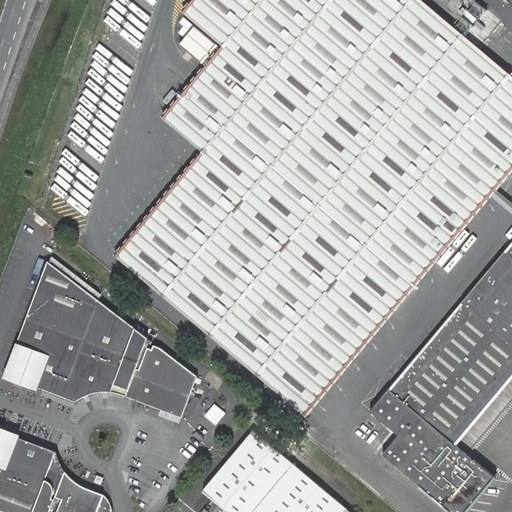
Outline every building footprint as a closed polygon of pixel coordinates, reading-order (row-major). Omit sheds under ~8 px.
[(511,168),(511,79),(509,77),(417,0),(195,0),(186,11),(226,45),(166,117),(206,151),(118,255),(307,413),(511,168)] [(511,241),(388,389),(456,445),(457,444),(511,378),(511,241)] [(49,261),(6,374),(78,402),(84,397),(93,395),(101,393),(109,393),(116,393),(122,394),(127,397),(183,418),(198,377),(160,348),(154,346),(152,350),(145,347),(148,339),(49,261)] [(456,445),(388,389),(370,411),(396,434),(398,435),(382,455),(450,511),(464,511),(494,477),(456,445)] [(219,424),(227,410),(213,403),(206,417),(219,424)] [(57,452),(0,430),(0,510),(2,511),(4,511),(51,511),(57,497),(63,500),(58,511),(112,511),(113,509),(110,504),(108,499),(104,495),(89,489),(84,486),(75,481),(70,476),(66,472),(63,467),(60,461),(57,452)] [(321,511),(333,498),(254,431),(203,491),(228,511),(321,511)] [(350,511),(333,498),(321,511),(350,511)]
